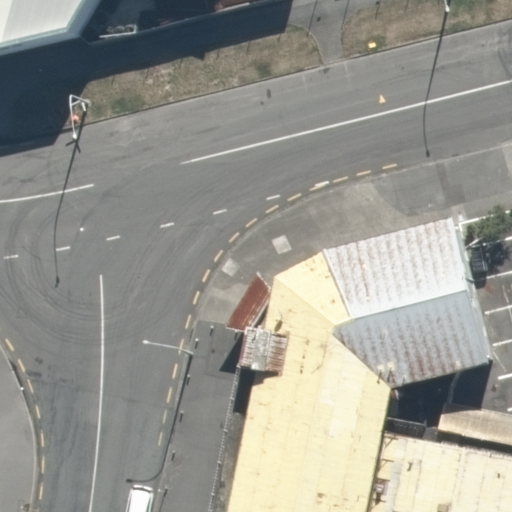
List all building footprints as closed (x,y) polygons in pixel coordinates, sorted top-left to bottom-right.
[(0,0),(0,57),(78,38),(100,0),(0,0)] [(368,511),(384,434),(393,388),(492,364),(454,219),(325,251),(276,278),(273,289),(265,330),(249,327),(247,333),(211,511),(368,511)] [(225,328),(247,333),(249,327),(265,330),(273,289),(260,272),(225,328)] [(438,444),(511,457),(511,419),(445,407),(438,444)] [(511,511),(511,457),(438,444),(384,434),(368,511),(511,511)]
